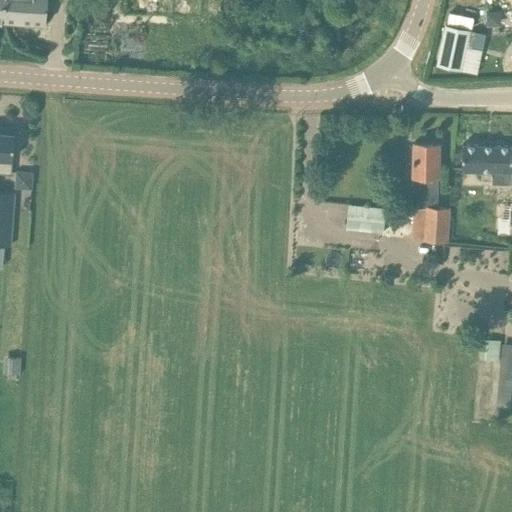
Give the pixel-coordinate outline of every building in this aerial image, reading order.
[(19,3),(18,0),(0,0),(0,19),(5,19),(6,2),(19,3)] [(47,0),(18,0),(19,3),(6,2),(5,19),(46,23),(47,0)] [(446,24),(437,64),(461,69),(466,44),(483,48),(486,33),(446,24)] [(15,127),(0,125),(0,172),(12,173),(14,132),(15,127)] [(438,207),(440,143),(414,142),(412,207),(426,207),(425,239),(448,240),(449,207),(438,207)] [(492,183),(510,183),(511,170),(511,169),(511,144),(463,143),(462,169),(493,169),(492,183)] [(33,186),(34,172),(17,171),(16,185),(33,186)] [(470,216),(495,217),(495,227),(511,228),(511,224),(511,197),(491,197),(491,185),(471,184),(470,216)] [(0,244),(10,245),(14,191),(0,190),(0,244)] [(383,231),(385,219),(347,215),(346,228),(383,231)] [(487,358),(501,358),(499,404),(511,404),(511,339),(487,339),(487,358)]
